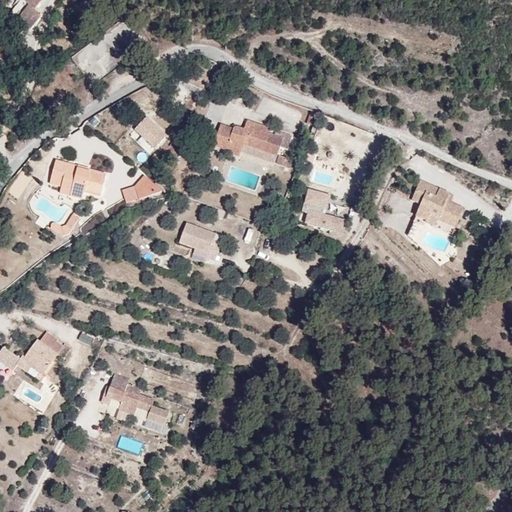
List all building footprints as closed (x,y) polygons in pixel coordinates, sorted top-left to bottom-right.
[(44,0),(20,0),(29,7),(18,21),(30,31),(43,16),(36,11),(44,0)] [(89,64),(86,61),(99,52),(92,42),(72,57),(81,69),(89,64)] [(147,117),(134,131),(154,151),(168,136),(147,117)] [(293,136),(247,121),(244,130),(221,126),(213,151),(239,158),(240,155),(275,165),(280,150),(287,152),(293,136)] [(70,163),(64,187),(75,190),(74,196),(85,199),(96,202),(97,194),(114,198),(119,175),(70,163)] [(429,177),(420,200),(430,204),(426,218),(463,230),(469,210),(458,202),(460,196),(429,177)] [(151,193),(149,187),(135,191),(139,204),(160,198),(158,190),(151,193)] [(314,193),(306,219),(328,229),(336,201),(314,193)] [(87,216),(86,215),(79,226),(75,227),(69,223),(67,224),(66,224),(65,225),(65,226),(64,228),(64,229),(77,237),(83,235),(92,219),(88,216),(87,216)] [(195,226),(185,243),(202,250),(198,262),(223,270),(231,259),(221,254),(225,236),(195,226)] [(144,261),(161,265),(163,255),(146,251),(144,261)] [(81,332),(78,340),(90,344),(92,336),(81,332)] [(2,344),(0,346),(0,363),(9,369),(13,363),(34,376),(38,371),(46,375),(66,346),(42,333),(38,340),(35,338),(21,357),(2,344)] [(179,406),(121,368),(101,402),(167,432),(179,406)]
